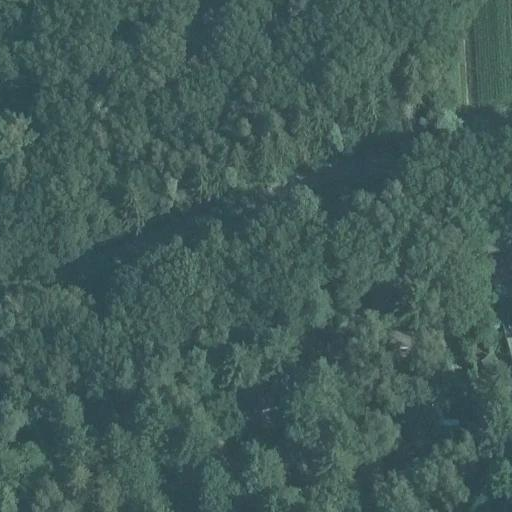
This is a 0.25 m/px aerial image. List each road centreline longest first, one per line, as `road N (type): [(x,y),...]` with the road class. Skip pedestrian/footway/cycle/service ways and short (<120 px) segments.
road 1 (unclassified): [(0,301),(322,177),(366,166),(511,161)]
road 2 (track): [(54,280),(76,0)]
road 3 (track): [(468,168),(459,0)]
